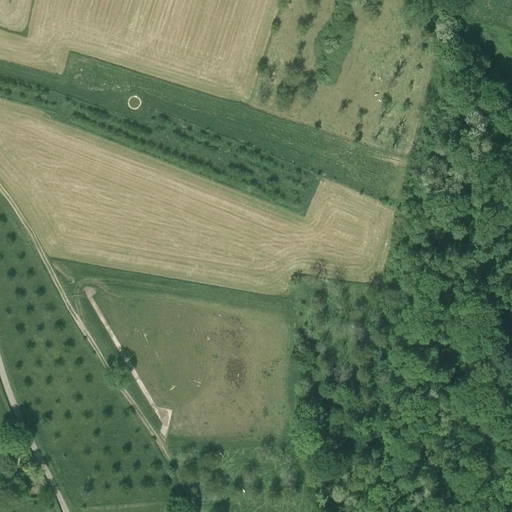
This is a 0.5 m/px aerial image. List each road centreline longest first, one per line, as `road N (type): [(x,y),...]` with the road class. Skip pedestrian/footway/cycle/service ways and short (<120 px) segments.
road 1 (track): [(186,511),(166,454),(99,359),(0,190)]
road 2 (track): [(416,0),(511,135)]
